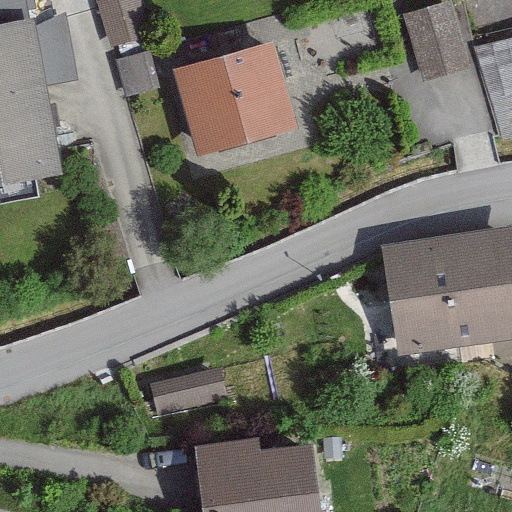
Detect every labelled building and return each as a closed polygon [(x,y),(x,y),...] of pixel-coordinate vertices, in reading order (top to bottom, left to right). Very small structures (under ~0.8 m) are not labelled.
[(123,0),(96,9),(112,55),(145,43),(130,0),(123,0)] [(465,75),(448,10),(405,21),(421,86),(465,75)] [(372,47),(364,17),(336,24),(344,54),(372,47)] [(63,25),(28,31),(0,35),(0,184),(56,175),(42,91),(73,86),(63,25)] [(511,141),(511,46),(476,56),(498,145),(511,141)] [(293,137),(269,53),(170,81),(195,165),(293,137)] [(148,64),(114,72),(122,103),(156,94),(148,64)] [(511,332),(511,228),(381,247),(395,349),(511,332)] [(225,401),(219,373),(150,387),(156,415),(225,401)] [(318,511),(311,442),(253,449),(252,440),(191,447),(198,511),(318,511)]
